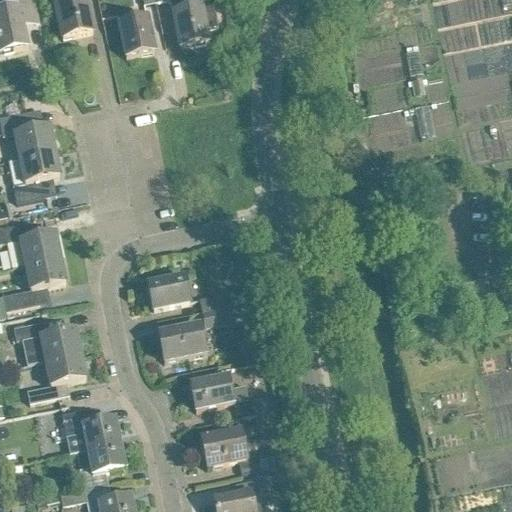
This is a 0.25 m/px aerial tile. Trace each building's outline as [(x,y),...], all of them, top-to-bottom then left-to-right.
[(36,24),(30,0),(8,0),(12,16),(0,19),(0,59),(26,54),(21,27),(36,24)] [(52,0),(55,13),(62,46),(92,40),(85,6),(84,6),(82,0),(52,0)] [(141,0),(144,11),(156,9),(154,0),(141,0)] [(154,0),(156,9),(167,7),(166,0),(154,0)] [(201,14),(199,2),(183,5),(174,7),(171,10),(173,20),(179,55),(208,49),(205,35),(217,33),(214,12),(201,14)] [(134,27),(132,14),(116,18),(120,39),(126,65),(154,59),(148,24),(134,27)] [(28,120),(0,125),(0,133),(2,143),(0,143),(0,155),(3,169),(7,168),(18,166),(55,158),(50,133),(31,137),(28,120)] [(18,166),(7,168),(13,193),(16,211),(46,205),(42,188),(60,184),(55,158),(18,166)] [(23,232),(0,236),(0,251),(6,251),(11,276),(24,273),(61,265),(56,240),(26,246),(23,232)] [(61,265),(24,273),(29,298),(2,304),(5,319),(39,312),(36,297),(66,291),(61,265)] [(153,317),(189,310),(184,284),(147,291),(153,317)] [(228,314),(231,313),(229,300),(199,306),(202,319),(228,314)] [(228,314),(228,315),(230,323),(255,319),(253,309),(231,313),(228,314)] [(232,330),(230,323),(228,315),(202,320),(205,335),(232,330)] [(44,369),(81,361),(76,336),(46,342),(43,330),(13,336),(16,349),(21,347),(27,373),(44,369)] [(164,370),(206,361),(200,332),(158,341),(164,370)] [(81,361),(44,369),(49,394),(27,399),(29,411),(59,405),(56,393),(86,387),(81,361)] [(428,413),(439,413),(440,380),(428,380),(428,413)] [(230,396),(228,383),(190,391),(195,419),(233,411),(233,410),(247,407),(244,393),(230,396)] [(276,402),(251,407),(254,422),(279,417),(276,402)] [(86,458),(123,450),(122,447),(120,447),(115,425),(94,430),(91,416),(62,422),(69,456),(74,460),(86,458)] [(261,478),(271,476),(283,473),(289,472),(283,442),(268,446),(258,449),(243,452),(240,438),(201,446),(207,476),(239,469),(241,482),(261,478)] [(84,499),(107,494),(105,480),(125,476),(121,454),(123,454),(123,450),(86,458),(90,475),(79,477),(84,499)] [(214,511),(252,511),(272,507),(268,485),(235,492),(237,503),(213,508),(214,511)] [(132,511),(131,503),(110,507),(107,494),(84,499),(65,502),(60,503),(61,511),(70,511),(83,509),(86,509),(86,511),(132,511)]
